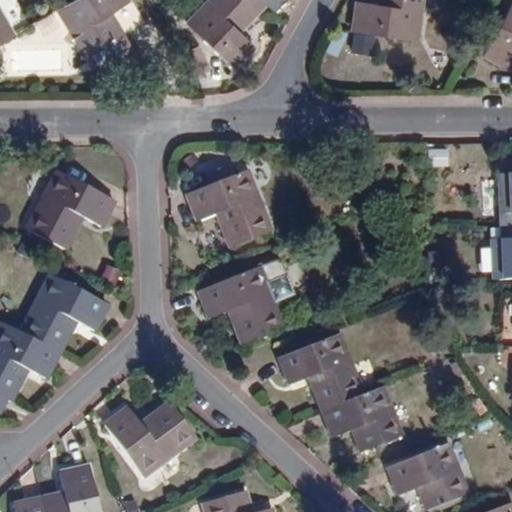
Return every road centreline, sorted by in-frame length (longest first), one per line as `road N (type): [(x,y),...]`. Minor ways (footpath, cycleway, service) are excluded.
road 1 (residential): [(345,511),(148,326)]
road 2 (residential): [(511,116),(265,118)]
road 3 (residential): [(147,118),(148,326)]
road 4 (residential): [(148,326),(0,459)]
road 5 (residential): [(147,118),(0,119)]
road 6 (residential): [(265,118),(329,0)]
